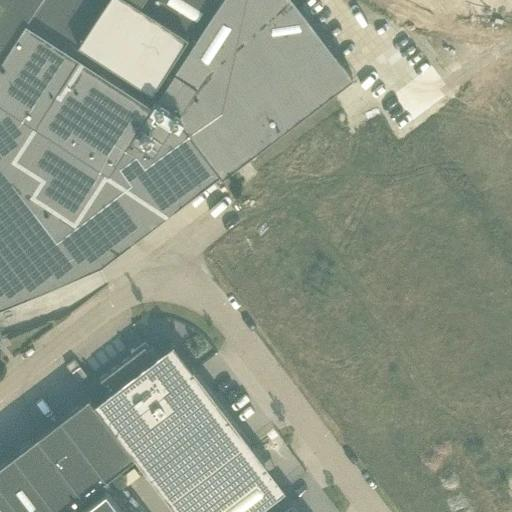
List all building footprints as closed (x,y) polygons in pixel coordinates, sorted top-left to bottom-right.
[(0,0),(0,15),(161,121),(206,179),(218,170),(220,174),(351,74),(302,10),(266,15),(263,0),(0,0)] [(0,15),(0,335),(1,335),(0,333),(0,299),(102,259),(206,179),(161,121),(0,15)] [(191,367),(172,341),(156,353),(149,344),(145,347),(143,344),(134,351),(99,378),(108,389),(93,401),(112,427),(132,454),(176,511),(197,511),(264,461),(191,366),(191,367)] [(67,414),(62,418),(105,475),(132,454),(112,427),(93,401),(87,394),(86,394),(87,399),(77,407),(67,414)] [(105,475),(62,418),(59,415),(58,415),(60,420),(52,426),(46,431),(38,436),(81,493),(105,475)] [(18,452),(15,454),(58,511),(81,493),(38,436),(36,433),(35,433),(36,438),(26,446),(18,452)] [(55,511),(58,511),(15,454),(12,451),(11,451),(13,456),(3,463),(0,465),(0,483),(21,511),(55,511)] [(0,511),(21,511),(0,483),(0,511)] [(123,511),(104,486),(96,493),(70,511),(123,511)]
